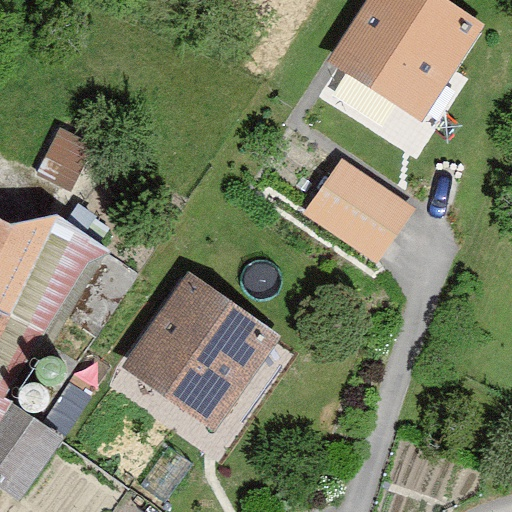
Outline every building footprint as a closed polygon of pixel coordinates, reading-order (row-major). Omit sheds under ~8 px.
[(487,27),(443,0),(371,0),(330,66),(422,124),(487,27)] [(97,147),(60,128),(36,178),(71,195),(97,147)] [(346,161),(306,217),(381,265),(419,212),(346,161)] [(0,224),(0,490),(21,506),(65,443),(6,399),(90,266),(116,255),(59,220),(14,231),(0,224)] [(189,274),(122,372),(217,436),(283,341),(189,274)]
